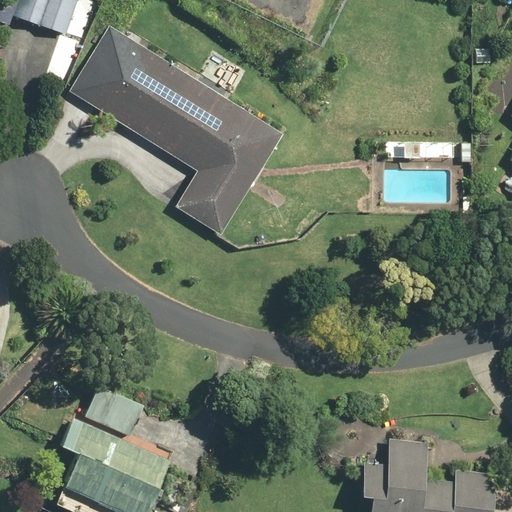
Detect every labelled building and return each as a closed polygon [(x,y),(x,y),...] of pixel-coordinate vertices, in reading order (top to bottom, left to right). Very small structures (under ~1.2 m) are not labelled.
[(77,0),(0,0),(0,21),(9,24),(13,14),(66,32),(77,0)] [(120,32),(110,25),(69,91),(196,171),(175,204),(221,232),(287,128),(124,26),(120,32)] [(372,138),(371,153),(460,156),(460,163),(472,163),(473,142),(372,138)] [(80,452),(66,485),(128,511),(149,511),(175,455),(131,435),(145,404),(99,383),(84,418),(73,413),(59,443),(80,452)] [(372,494),(370,511),(492,511),(497,472),(456,468),(454,481),(426,478),(426,442),(390,438),(388,462),(365,460),(363,494),(372,494)]
